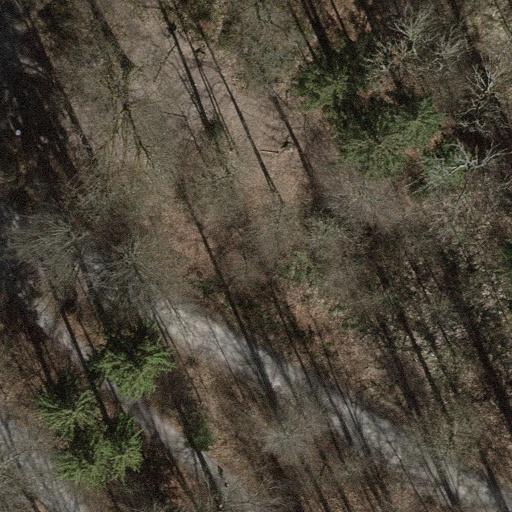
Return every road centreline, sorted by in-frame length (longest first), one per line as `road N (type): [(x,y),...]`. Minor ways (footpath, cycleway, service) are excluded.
road 1 (track): [(511,511),(0,216)]
road 2 (track): [(0,251),(42,304),(259,511)]
